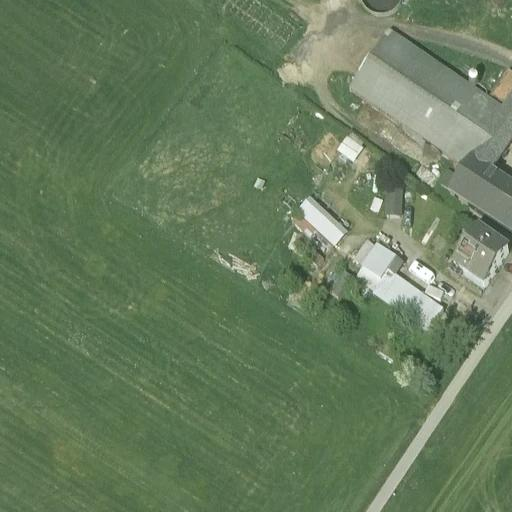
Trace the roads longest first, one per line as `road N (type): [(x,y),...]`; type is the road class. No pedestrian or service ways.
road 1 (unclassified): [(511,303),(442,410)]
road 2 (track): [(375,511),(442,410)]
